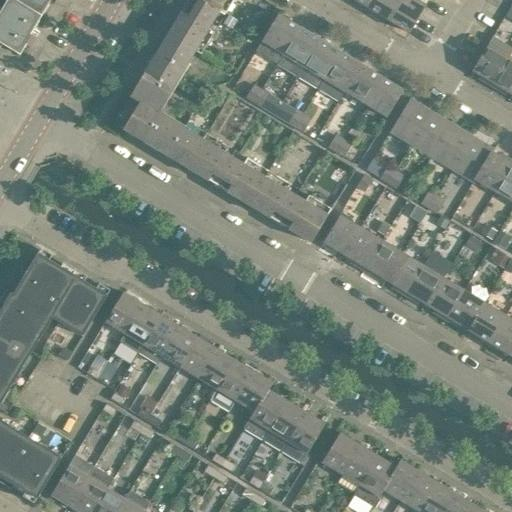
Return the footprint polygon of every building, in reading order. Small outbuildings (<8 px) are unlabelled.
[(7,0),(0,12),(0,41),(21,54),(27,44),(31,46),(37,36),(32,33),(43,15),(42,14),(50,1),(54,4),(56,0),(7,0)] [(167,154),(213,182),(212,182),(229,192),(229,191),(269,216),(285,226),(285,225),(312,241),(332,208),(309,194),(306,200),(287,189),(291,183),(248,157),(244,163),(225,152),(229,146),(206,132),(203,138),(158,112),(195,50),(201,54),(215,31),(209,28),(220,9),(226,13),(233,0),(187,0),(183,7),(184,7),(157,53),(155,52),(142,73),(144,74),(131,95),(141,101),(124,128),(145,141),(144,142),(166,155),(167,154)] [(353,0),(353,2),(366,10),(372,0),(353,0)] [(380,18),(382,15),(388,19),(400,0),(372,0),(366,10),(380,18)] [(410,32),(427,5),(418,0),(400,0),(388,19),(410,32)] [(256,13),(249,25),(257,30),(265,18),(256,13)] [(279,13),(256,51),(277,64),(300,26),(279,13)] [(229,14),(224,23),(233,28),(238,19),(229,14)] [(300,26),(277,64),(298,76),(321,39),(300,26)] [(321,39),(298,76),(318,89),(325,78),(341,51),(321,39)] [(473,70),(481,75),(479,78),(492,86),(511,56),(489,43),(473,70)] [(341,51),(325,78),(345,91),(362,64),(341,51)] [(506,94),(508,91),(511,93),(511,56),(492,86),(506,94)] [(362,64),(345,91),(366,103),(382,76),(362,64)] [(387,116),(404,89),(382,76),(366,103),(387,116)] [(254,84),(246,96),(254,101),(262,89),(254,84)] [(262,106),(270,94),(262,89),(254,101),(262,106)] [(410,98),(390,131),(412,144),(432,111),(410,98)] [(295,109),(287,122),(295,126),(303,114),(295,109)] [(432,157),(453,123),(432,111),(412,144),(432,157)] [(303,131),(311,119),(303,114),(295,126),(303,131)] [(453,123),(432,157),(453,169),(473,136),(453,123)] [(336,134),(329,146),(337,151),(344,139),(336,134)] [(474,182),(476,179),(475,178),(492,151),(493,152),(495,149),(473,136),(453,169),(474,182)] [(345,156),(352,144),(344,139),(337,151),(345,156)] [(499,155),(493,152),(492,151),(475,178),(476,179),(496,191),(511,163),(511,159),(501,152),(499,155)] [(511,163),(496,191),(511,200),(511,163)] [(388,165),(380,178),(388,183),(396,170),(388,165)] [(396,188),(404,175),(396,170),(388,183),(396,188)] [(373,179),(365,174),(357,187),(365,192),(373,179)] [(429,190),(421,203),(430,208),(437,195),(429,190)] [(437,212),(445,200),(437,195),(430,208),(437,212)] [(417,205),(410,215),(421,222),(428,211),(417,205)] [(340,214),(324,241),(345,254),(362,227),(340,214)] [(441,215),(436,223),(446,228),(450,221),(441,215)] [(384,220),(378,230),(384,234),(391,225),(384,220)] [(497,230),(485,223),(480,231),(492,238),(497,230)] [(352,259),(350,262),(364,270),(382,240),(362,227),(345,254),(352,259)] [(501,229),(493,241),(505,248),(511,236),(501,229)] [(480,240),(471,235),(464,246),(473,251),(480,240)] [(377,278),(379,275),(386,279),(403,252),(382,240),(364,270),(377,278)] [(494,261),(504,267),(511,256),(501,250),(500,251),(496,248),(491,257),(495,259),(494,261)] [(108,294),(39,252),(14,292),(12,291),(0,310),(0,474),(38,497),(62,457),(0,418),(0,402),(52,317),(83,335),(108,294)] [(393,283),(391,287),(405,295),(423,264),(403,252),(386,279),(393,283)] [(419,303),(420,300),(427,304),(444,277),(423,264),(405,295),(419,303)] [(434,308),(432,311),(446,320),(464,289),(444,277),(427,304),(434,308)] [(460,328),(462,325),(469,329),(485,302),(464,289),(446,320),(460,328)] [(124,291),(106,321),(125,333),(143,303),(124,291)] [(476,334),(474,337),(488,345),(506,315),(485,302),(469,329),(476,334)] [(125,333),(120,341),(138,352),(162,314),(143,303),(125,333)] [(157,364),(162,355),(180,325),(162,314),(138,352),(157,364)] [(501,353),(503,350),(510,354),(511,351),(511,318),(506,315),(488,345),(501,353)] [(180,325),(162,355),(180,366),(198,337),(180,325)] [(198,337),(180,366),(199,377),(217,348),(198,337)] [(217,348),(199,377),(217,389),(235,359),(217,348)] [(254,370),(235,359),(217,389),(211,399),(229,410),(236,400),(254,370)] [(101,371),(97,378),(107,384),(111,377),(118,367),(108,361),(101,371)] [(91,365),(87,372),(97,378),(101,371),(91,365)] [(269,389),(273,382),(254,370),(236,400),(255,411),(269,388),(269,389)] [(122,383),(117,391),(128,398),(133,389),(122,383)] [(269,388),(255,411),(244,428),(263,440),(287,400),(269,389),(269,388)] [(111,398),(121,404),(125,397),(115,391),(111,398)] [(148,395),(141,406),(152,412),(159,401),(148,395)] [(287,400),(263,440),(282,451),(306,411),(287,400)] [(107,403),(102,409),(113,416),(117,409),(107,403)] [(142,407),(137,414),(147,420),(152,413),(142,407)] [(303,464),(309,454),(307,452),(325,423),(306,411),(282,451),(303,464)] [(158,426),(162,420),(152,413),(147,420),(158,426)] [(134,419),(131,425),(130,426),(140,432),(144,425),(134,419)] [(150,438),(155,432),(144,425),(140,432),(150,438)] [(179,430),(175,437),(184,443),(189,436),(179,430)] [(340,432),(322,461),(342,473),(360,443),(340,432)] [(195,449),(199,442),(189,436),(184,443),(195,449)] [(171,442),(167,449),(177,455),(181,448),(171,442)] [(360,443),(342,473),(360,484),(378,455),(360,443)] [(187,461),(192,454),(181,448),(177,455),(187,461)] [(216,452),(212,459),(222,465),(226,458),(216,452)] [(374,505),(384,489),(383,489),(397,466),(396,466),(378,455),(360,484),(355,493),(374,505)] [(75,456),(52,494),(71,506),(94,467),(75,456)] [(232,471),(236,465),(226,458),(222,465),(232,471)] [(401,459),(396,466),(397,466),(383,489),(384,489),(402,500),(420,471),(401,459)] [(208,464),(204,471),(214,477),(218,470),(208,464)] [(81,511),(92,511),(107,487),(112,479),(94,467),(71,506),(81,511)] [(224,483),(228,476),(218,470),(214,477),(224,483)] [(420,471),(402,500),(421,511),(438,482),(420,471)] [(253,475),(249,482),(259,488),(263,481),(253,475)] [(269,494),(273,487),(263,481),(259,488),(269,494)] [(445,511),(457,493),(438,482),(421,511),(420,511),(445,511)] [(117,511),(126,498),(107,487),(92,511),(117,511)] [(246,487),(242,494),(252,500),(256,493),(246,487)] [(149,501),(131,490),(126,498),(117,511),(142,511),(144,510),(149,501)] [(262,506),(266,499),(256,493),(252,500),(262,506)] [(457,493),(445,511),(470,511),(475,504),(457,493)]
